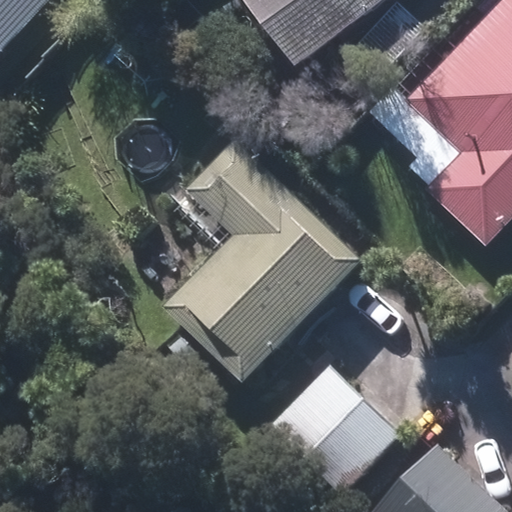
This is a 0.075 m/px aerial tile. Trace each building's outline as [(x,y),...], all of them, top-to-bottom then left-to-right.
[(0,0),(0,73),(65,0),(0,0)] [(254,0),(312,74),(407,0),(254,0)] [(437,197),(496,254),(511,237),(511,3),(415,107),(407,99),(385,121),(431,165),(452,141),(472,161),(437,197)] [(354,63),(381,90),(433,34),(405,9),(354,63)] [(294,149),(314,167),(338,142),(318,123),(294,149)] [(178,320),(257,392),(372,270),(245,151),(198,202),(246,247),(178,320)] [(459,307),(475,325),(495,305),(478,288),(459,307)] [(281,431),(351,499),(407,441),(337,373),(281,431)] [(507,511),(445,453),(389,511),(507,511)]
